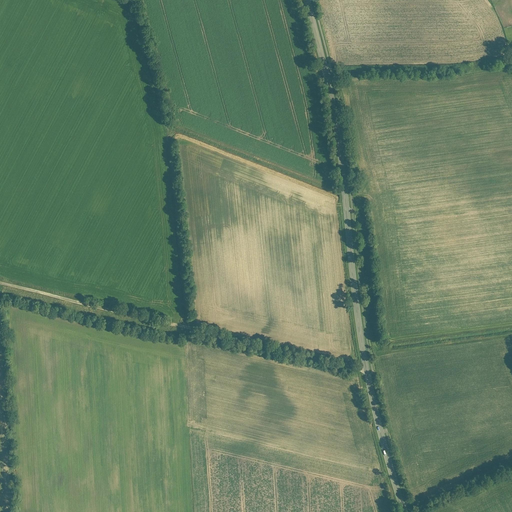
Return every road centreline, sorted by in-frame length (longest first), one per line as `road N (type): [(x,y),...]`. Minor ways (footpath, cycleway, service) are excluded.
road 1 (tertiary): [(405,511),(359,333),(340,153),(306,0)]
road 2 (track): [(367,371),(0,284)]
